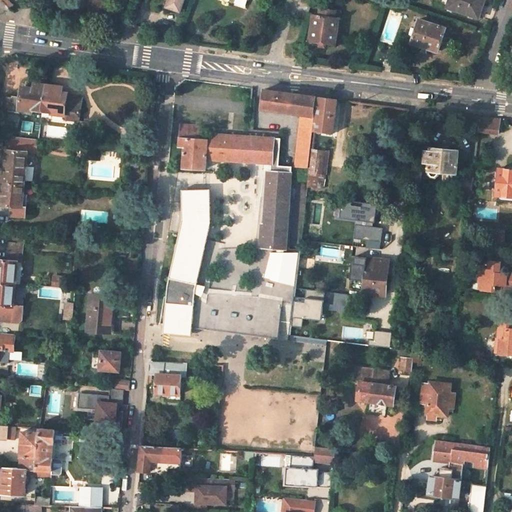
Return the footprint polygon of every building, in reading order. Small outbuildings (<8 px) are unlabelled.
[(180,11),(183,0),(167,0),(165,6),(180,11)] [(482,4),(483,0),(452,0),(450,7),(474,15),(475,15),(479,3),(482,4)] [(473,18),(479,20),(484,5),(482,4),(479,3),(475,15),(474,15),(473,18)] [(339,9),(324,7),(324,9),(336,11),(335,18),(338,19),(339,9)] [(324,9),(320,9),(319,16),(314,16),(310,40),(335,43),(338,19),(335,18),(336,11),(324,9)] [(438,52),(446,28),(419,19),(411,43),(438,52)] [(268,40),(271,31),(265,28),(261,38),(268,40)] [(390,71),(398,49),(390,47),(382,70),(390,71)] [(12,97),(11,110),(21,111),(21,108),(33,109),(33,108),(43,109),(47,84),(35,83),(35,88),(29,87),(23,86),(22,97),(12,96),(12,97)] [(43,109),(53,110),(52,112),(64,113),(63,117),(79,119),(82,97),(67,95),(68,93),(62,92),(63,87),(47,84),(43,109)] [(295,157),(300,158),(301,152),(309,153),(316,96),(264,89),(262,109),(300,114),(299,123),(295,157)] [(244,94),(243,104),(251,105),(252,95),(244,94)] [(314,130),(333,133),(337,99),(318,97),(314,130)] [(243,104),(241,119),(250,120),(251,105),(243,104)] [(469,116),(467,132),(478,133),(480,117),(469,116)] [(478,133),(486,134),(488,117),(480,117),(478,133)] [(495,135),(498,119),(498,118),(488,117),(486,134),(495,135)] [(281,137),(201,132),(201,129),(193,129),(193,125),(181,124),(179,145),(185,145),(183,167),(205,168),(206,159),(264,162),(259,246),(286,248),(291,167),(279,166),(281,137)] [(0,181),(24,184),(28,151),(29,138),(28,137),(12,136),(10,150),(8,149),(6,165),(6,171),(0,171),(0,176),(0,181)] [(36,152),(38,138),(30,138),(29,138),(28,151),(36,152)] [(456,172),(458,151),(431,148),(430,151),(425,151),(424,161),(429,162),(428,174),(430,176),(435,177),(438,174),(438,171),(443,171),(454,172),(456,172)] [(324,175),(327,151),(316,150),(312,149),(309,174),(324,175)] [(409,182),(419,183),(420,171),(414,170),(415,168),(411,167),(409,182)] [(497,195),(511,196),(511,169),(500,168),(497,195)] [(473,177),(463,176),(461,188),(467,189),(465,207),(469,208),(473,177)] [(12,214),(26,215),(27,205),(22,205),(24,184),(0,181),(0,192),(4,193),(3,199),(2,205),(13,206),(12,214)] [(211,190),(182,189),(183,218),(170,270),(168,297),(162,296),(159,323),(165,324),(165,331),(191,334),(192,327),(290,339),(299,251),(270,250),(258,295),(232,300),(209,298),(194,291),(211,223),(211,190)] [(379,219),(380,201),(345,200),(344,218),(379,219)] [(369,240),(367,246),(381,249),(385,228),(358,223),(355,238),(369,240)] [(486,226),(484,240),(503,241),(504,228),(486,226)] [(22,263),(23,253),(9,251),(8,260),(0,259),(0,282),(16,284),(17,273),(18,262),(22,263)] [(385,295),(389,260),(367,258),(363,293),(385,295)] [(511,287),(511,270),(508,270),(508,272),(501,271),(502,260),(491,259),(490,267),(482,267),(481,280),(484,280),(483,288),(502,290),(502,284),(506,284),(505,287),(511,287)] [(16,284),(0,282),(0,319),(19,322),(23,318),(24,306),(15,305),(16,284)] [(333,292),(331,309),(347,311),(349,294),(333,292)] [(110,332),(113,295),(91,293),(88,330),(110,332)] [(501,339),(500,353),(511,354),(511,320),(502,320),(501,328),(500,328),(498,339),(501,339)] [(391,346),(393,332),(373,329),(371,344),(391,346)] [(0,361),(13,363),(15,333),(0,332),(0,361)] [(119,370),(121,352),(97,350),(95,364),(101,365),(100,369),(119,370)] [(401,357),(399,372),(412,373),(413,361),(413,359),(401,357)] [(156,393),(182,394),(183,374),(180,374),(180,370),(184,370),(184,362),(151,360),(149,360),(148,373),(158,373),(156,393)] [(358,399),(394,404),(396,386),(388,385),(382,384),(383,370),(354,366),(353,373),(358,381),(360,381),(358,399)] [(383,370),(382,384),(388,385),(390,371),(383,370)] [(117,379),(116,387),(129,388),(130,380),(117,379)] [(449,392),(450,383),(430,381),(430,384),(423,383),(420,402),(424,402),(423,411),(428,411),(427,413),(428,413),(437,414),(447,415),(448,406),(449,392)] [(122,429),(123,411),(115,410),(116,404),(122,405),(124,389),(110,387),(109,395),(79,392),(78,407),(98,410),(97,420),(102,420),(101,434),(119,436),(120,428),(122,429)] [(55,442),(56,430),(40,429),(40,432),(37,469),(36,474),(36,475),(52,476),(54,457),(53,457),(54,442),(55,442)] [(40,432),(24,431),(21,468),(28,468),(37,469),(40,432)] [(430,493),(459,497),(461,483),(472,485),(468,511),(483,511),(490,447),(437,439),(433,467),(441,468),(439,476),(432,476),(430,493)] [(160,460),(162,460),(163,446),(141,445),(139,471),(150,471),(150,465),(159,466),(160,460)] [(168,458),(182,458),(183,448),(168,447),(168,458)] [(333,463),(335,449),(315,447),(314,456),(320,456),(319,462),(333,463)] [(287,466),(286,484),(331,486),(333,472),(313,471),(314,461),(314,456),(292,454),(291,466),(287,466)] [(3,493),(26,494),(28,473),(28,468),(21,468),(5,467),(3,493)] [(198,478),(182,477),(182,484),(182,490),(198,491),(198,478)] [(236,479),(198,478),(198,491),(197,503),(228,504),(228,489),(236,489),(236,479)] [(155,484),(138,482),(137,490),(155,492),(155,484)] [(68,506),(68,493),(51,493),(50,498),(50,506),(68,506)] [(50,498),(36,497),(35,505),(50,506),(50,498)] [(314,511),(316,499),(285,497),(283,511),(314,511)] [(228,504),(197,503),(197,511),(211,511),(228,511),(228,504)]
